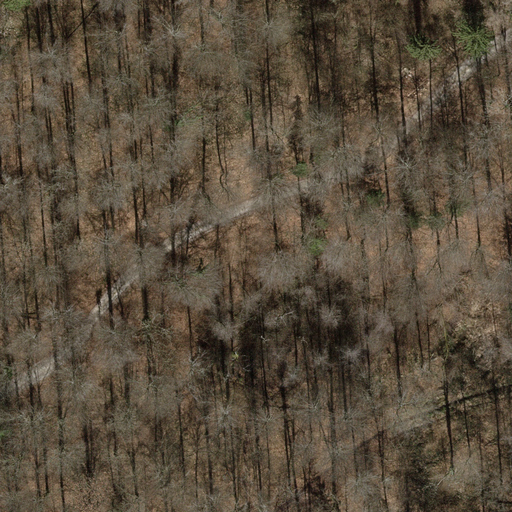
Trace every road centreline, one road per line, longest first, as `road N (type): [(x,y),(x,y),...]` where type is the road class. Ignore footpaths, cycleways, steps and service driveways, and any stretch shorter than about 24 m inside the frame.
road 1 (track): [(0,393),(62,363),(115,289),(168,242),(220,216),(348,175),(395,146),(511,39)]
road 2 (track): [(291,511),(387,438),(511,392)]
